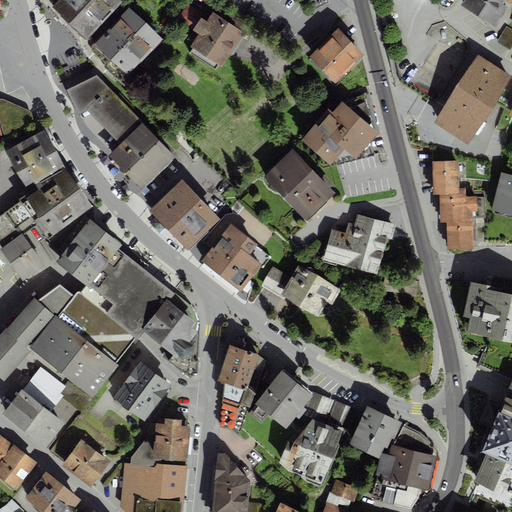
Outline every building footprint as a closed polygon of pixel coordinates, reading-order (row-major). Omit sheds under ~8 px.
[(122,0),(58,0),(53,6),(87,38),(123,0),(122,0)] [(464,0),(461,5),(495,27),(508,7),(503,4),(505,1),(505,0),(464,0)] [(201,13),(187,4),(178,18),(193,26),(201,13)] [(129,7),(95,43),(128,75),(162,38),(129,7)] [(243,31),(212,12),(207,20),(201,17),(193,30),(199,34),(191,47),(221,66),(243,31)] [(511,47),(511,29),(506,26),(496,42),(510,50),(511,47)] [(338,28),(309,56),(335,83),(364,54),(338,28)] [(478,55),(434,122),(468,144),(511,76),(478,55)] [(96,76),(66,90),(78,115),(87,110),(119,144),(109,155),(142,189),(176,156),(96,76)] [(376,129),(366,93),(344,103),(376,129)] [(0,122),(2,131),(3,134),(4,135),(6,136),(9,136),(12,135),(31,124),(33,121),(33,118),(32,115),(31,113),(30,112),(28,111),(4,100),(1,100),(0,100),(0,122)] [(328,108),(301,140),(330,164),(344,148),(356,158),(379,132),(376,129),(344,103),(341,101),(332,112),(328,108)] [(44,130),(6,150),(25,186),(34,181),(36,184),(63,165),(44,130)] [(433,148),(434,161),(455,160),(455,154),(433,148)] [(292,149),(263,177),(306,220),(335,192),(292,149)] [(434,161),(432,161),(433,194),(439,195),(466,194),(465,188),(461,188),(460,179),(489,181),(489,162),(455,154),(455,160),(434,161)] [(38,188),(19,200),(20,201),(37,225),(47,239),(91,204),(63,165),(36,184),(38,188)] [(511,174),(501,172),(490,210),(511,215),(511,174)] [(181,179),(149,210),(166,228),(188,251),(221,219),(181,179)] [(466,194),(439,195),(440,222),(446,222),(472,221),(472,218),(486,218),(485,195),(466,196),(466,194)] [(0,245),(2,248),(0,249),(24,281),(46,263),(23,235),(37,225),(20,201),(0,216),(0,245)] [(91,210),(91,204),(47,239),(60,257),(90,219),(91,210)] [(331,228),(322,260),(377,275),(387,237),(392,238),(396,225),(356,214),(353,223),(348,222),(345,232),(331,228)] [(122,244),(90,219),(60,257),(56,261),(86,285),(88,286),(119,248),(122,244)] [(472,221),(446,222),(447,250),(473,249),(472,221)] [(258,244),(230,223),(201,260),(240,290),(260,265),(263,268),(271,257),(257,246),(258,244)] [(173,293),(119,248),(88,286),(86,285),(83,288),(80,292),(78,291),(74,295),(57,317),(116,363),(134,337),(137,340),(139,336),(143,332),(141,330),(173,293)] [(291,278),(273,267),(262,286),(284,299),(285,297),(319,317),(328,302),(331,304),(340,289),(314,274),(315,272),(314,270),(314,268),(312,267),(310,266),(308,266),(306,267),(305,268),(298,265),(291,278)] [(470,318),(467,330),(511,339),(511,293),(497,291),(497,286),(470,281),(462,317),(470,318)] [(34,298),(5,329),(29,347),(55,315),(57,317),(74,295),(60,284),(38,301),(34,298)] [(190,304),(173,293),(141,330),(143,332),(173,355),(168,361),(189,378),(197,373),(198,330),(199,321),(196,312),(190,304)] [(55,315),(29,347),(31,349),(93,398),(119,365),(116,363),(57,317),(55,315)] [(5,329),(0,334),(0,376),(4,380),(31,349),(29,347),(5,329)] [(233,340),(231,345),(258,353),(259,348),(248,343),(247,341),(246,339),(243,337),(240,337),(236,338),(233,340)] [(231,345),(230,344),(217,380),(225,383),(247,390),(258,357),(259,354),(258,353),(231,345)] [(266,362),(258,357),(247,390),(242,403),(250,405),(266,362)] [(140,361),(112,398),(144,421),(172,384),(140,361)] [(21,388),(2,414),(48,448),(66,423),(51,411),(62,397),(81,411),(90,400),(67,382),(65,385),(40,366),(23,389),(21,388)] [(310,392),(282,369),(255,403),(256,404),(269,414),(286,428),(307,403),(314,394),(310,392)] [(511,376),(480,452),(487,456),(476,481),(511,497),(511,376)] [(247,390),(225,383),(219,428),(230,429),(239,436),(250,405),(242,403),(247,390)] [(326,420),(334,400),(311,391),(310,392),(314,394),(307,403),(303,413),(321,420),(324,419),(326,420)] [(335,401),(327,420),(341,426),(350,407),(335,401)] [(269,414),(256,404),(248,413),(261,424),(269,414)] [(348,444),(379,458),(384,446),(387,448),(392,438),(394,439),(402,422),(367,406),(348,444)] [(130,458),(130,464),(156,466),(156,463),(160,464),(161,458),(153,457),(156,423),(164,423),(164,418),(174,418),(175,409),(164,408),(148,430),(150,434),(130,458)] [(174,418),(164,418),(164,423),(156,423),(153,457),(161,458),(186,460),(189,426),(187,426),(188,420),(174,418)] [(343,431),(312,418),(293,442),(288,440),(279,463),(289,471),(322,484),(343,431)] [(0,461),(13,445),(0,434),(0,461)] [(81,439),(61,465),(91,487),(110,460),(81,439)] [(375,476),(382,478),(421,488),(428,490),(437,456),(391,444),(388,455),(382,453),(375,476)] [(37,463),(13,445),(0,461),(0,477),(16,490),(37,463)] [(226,454),(217,453),(211,511),(263,511),(265,503),(249,502),(251,481),(226,454)] [(182,511),(187,466),(160,464),(156,463),(156,466),(130,464),(124,463),(120,507),(125,511),(182,511)] [(71,511),(81,500),(45,471),(25,497),(40,511),(71,511)] [(336,477),(330,493),(351,501),(354,502),(360,486),(336,477)] [(419,497),(421,488),(382,478),(380,485),(397,489),(393,505),(411,510),(419,497)] [(393,505),(397,489),(380,485),(375,483),(371,499),(393,505)] [(326,501),(327,501),(338,505),(339,504),(349,508),(351,501),(330,493),(329,492),(326,501)] [(23,511),(24,511),(11,499),(6,505),(0,509),(0,511),(23,511)] [(338,505),(327,501),(322,511),(354,511),(355,511),(338,505)] [(301,511),(280,502),(275,511),(301,511)]
